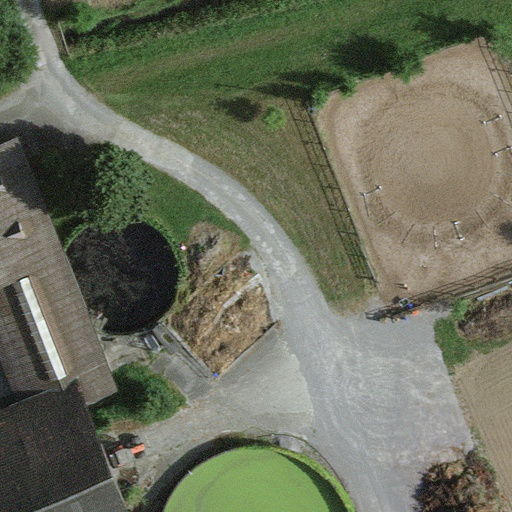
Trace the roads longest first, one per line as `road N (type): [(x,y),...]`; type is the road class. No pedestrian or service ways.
road 1 (track): [(49,95),(214,184),(290,289),(351,473),(373,511)]
road 2 (track): [(24,0),(49,95),(0,116)]
